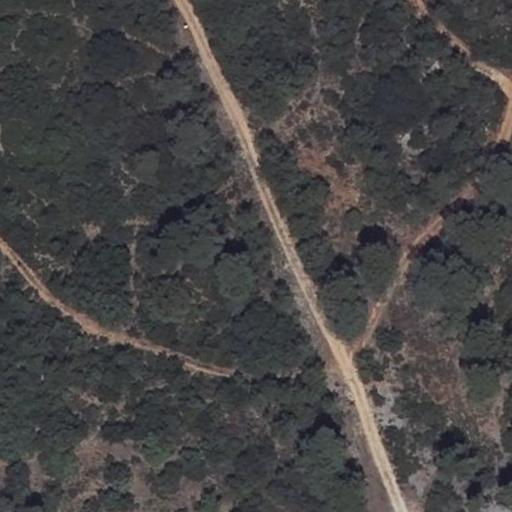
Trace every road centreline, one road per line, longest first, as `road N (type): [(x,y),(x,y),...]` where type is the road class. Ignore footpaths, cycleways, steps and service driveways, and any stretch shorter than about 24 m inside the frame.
road 1 (track): [(0,243),(65,314),(308,393),(338,366),(511,104)]
road 2 (track): [(183,0),(242,116),(353,413),(400,511)]
road 3 (track): [(511,91),(422,0)]
